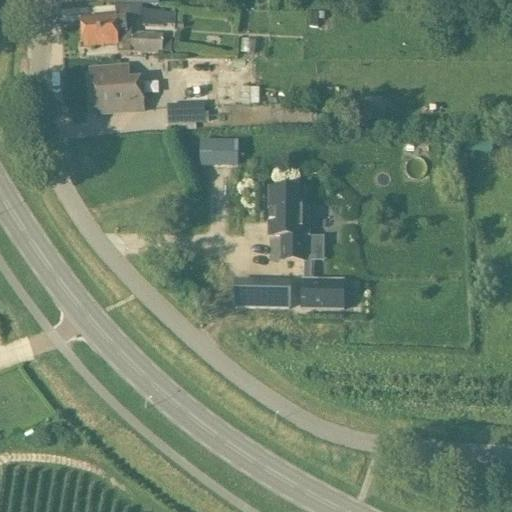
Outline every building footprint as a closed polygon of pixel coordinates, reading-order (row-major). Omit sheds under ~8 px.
[(142,13),(142,27),(164,28),(164,26),(174,27),(174,14),(164,14),(164,13),(142,13)] [(131,32),(126,32),(125,19),(117,20),(117,19),(83,22),(85,49),(118,45),(119,54),(131,53),(163,55),(163,35),(131,33),(131,32)] [(213,63),(215,102),(274,97),(271,58),(213,63)] [(141,79),(129,80),(128,69),(90,72),(93,115),(144,112),(141,79)] [(205,123),(204,104),(167,106),(168,125),(205,123)] [(238,144),(201,143),(201,167),(238,168),(238,144)] [(309,244),(310,211),(305,211),(305,194),(271,193),(270,244),(286,244),(285,267),(282,266),(282,268),(305,268),(306,244),(309,244)] [(309,244),(306,244),(305,268),(304,277),(304,288),(302,287),(302,316),(344,317),(344,316),(342,316),(342,290),(345,290),(345,289),(312,288),(313,244),(309,244)] [(237,312),(291,313),(291,283),(237,282),(237,312)]
